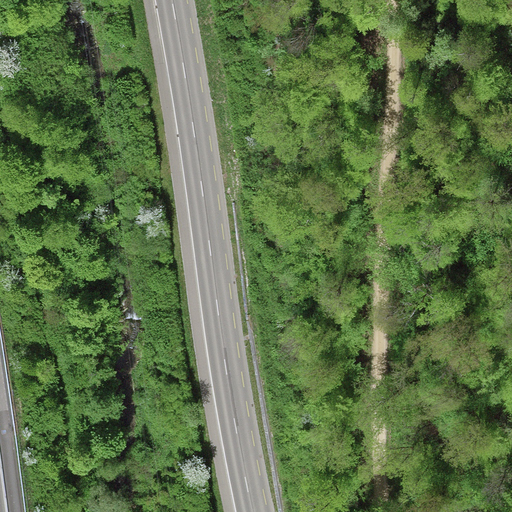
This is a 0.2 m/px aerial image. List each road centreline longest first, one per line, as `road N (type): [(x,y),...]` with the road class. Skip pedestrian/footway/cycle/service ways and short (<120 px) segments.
road 1 (secondary): [(170,0),(253,511)]
road 2 (track): [(393,0),(379,246),(385,511)]
